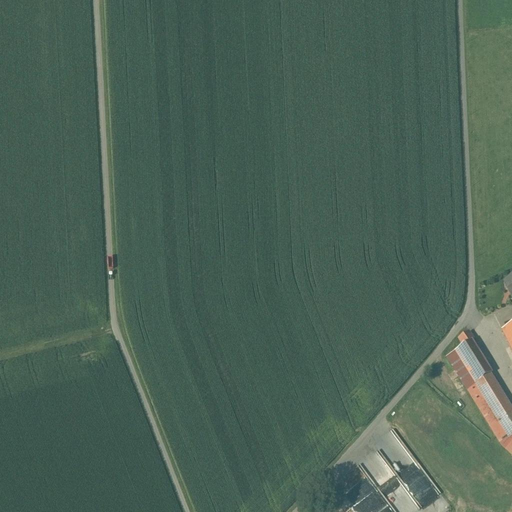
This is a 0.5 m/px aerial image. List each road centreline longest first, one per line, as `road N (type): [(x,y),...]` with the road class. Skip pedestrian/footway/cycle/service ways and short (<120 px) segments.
road 1 (unclassified): [(291,511),(439,345),(467,301),(460,0)]
road 2 (unclassified): [(186,511),(112,327),(96,0)]
